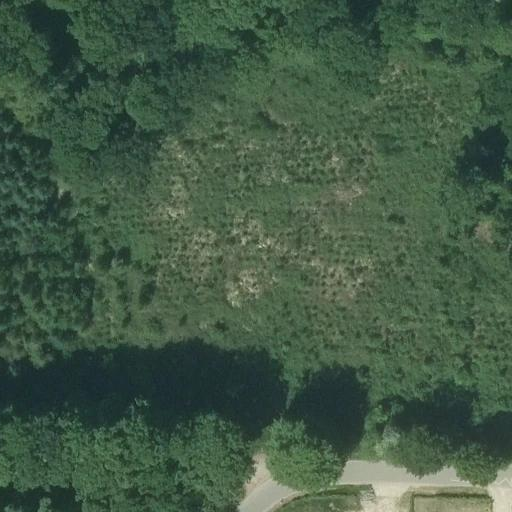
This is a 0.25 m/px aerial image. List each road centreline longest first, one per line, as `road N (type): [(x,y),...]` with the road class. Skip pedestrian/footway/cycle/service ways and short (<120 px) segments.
road 1 (track): [(293,481),(0,474)]
road 2 (tertiary): [(254,511),(293,481),(511,479)]
